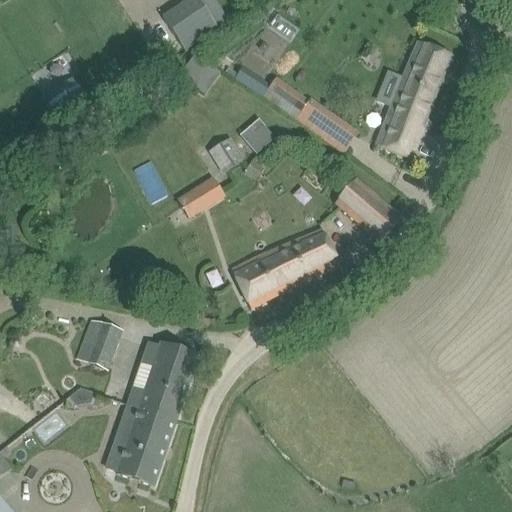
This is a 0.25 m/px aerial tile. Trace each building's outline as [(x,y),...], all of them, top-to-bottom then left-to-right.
[(195,0),(193,0),(162,21),(184,54),(217,32),(207,17),(195,0)] [(418,44),(411,62),(404,79),(388,72),(375,104),(391,110),(376,147),(410,161),(452,58),(418,44)] [(368,47),(362,59),(375,66),(381,54),(368,47)] [(193,59),(180,79),(205,95),(219,75),(193,59)] [(76,80),(45,99),(56,117),(87,98),(76,80)] [(270,88),(262,98),(276,109),(344,155),(357,135),(289,89),(289,90),(275,81),(270,88)] [(258,121),(240,137),(256,156),(275,140),(258,121)] [(245,163),(231,141),(209,155),(223,177),(245,163)] [(136,167),(148,201),(165,195),(153,161),(136,167)] [(253,162),(245,173),(256,181),(264,170),(253,162)] [(188,221),(226,198),(215,181),(178,204),(188,221)] [(335,206),(364,231),(379,244),(400,219),(356,181),(335,206)] [(339,267),(330,249),(322,232),(264,257),(231,273),(251,312),(339,267)] [(92,324),(77,364),(107,375),(121,335),(92,324)] [(135,390),(129,407),(176,423),(198,359),(161,346),(160,349),(150,345),(142,367),(153,370),(145,394),(135,390)] [(153,489),(176,423),(129,407),(107,470),(117,473),(116,476),(153,489)] [(0,484),(15,466),(0,454),(0,484)] [(344,480),(341,488),(353,491),(355,484),(344,480)] [(10,511),(0,499),(0,511),(10,511)]
